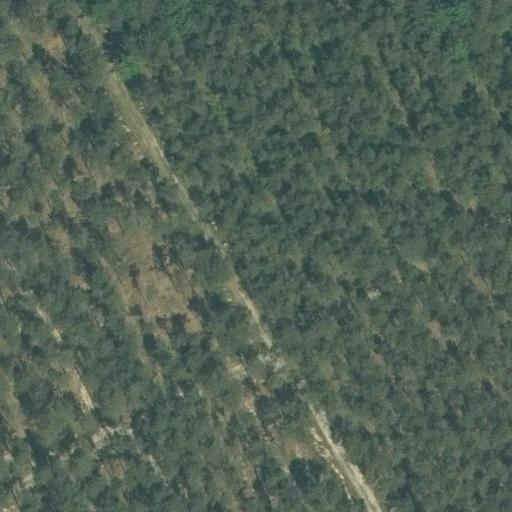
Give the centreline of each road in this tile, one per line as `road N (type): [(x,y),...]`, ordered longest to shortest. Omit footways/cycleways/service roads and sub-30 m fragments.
road 1 (track): [(0,506),(278,357),(370,511)]
road 2 (track): [(278,357),(64,0)]
